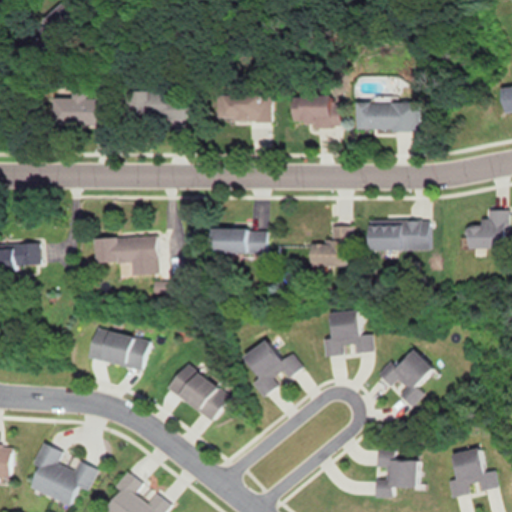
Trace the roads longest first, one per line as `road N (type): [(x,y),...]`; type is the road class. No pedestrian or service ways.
road 1 (residential): [(0,174),(410,176),(511,160)]
road 2 (residential): [(254,509),(348,430),(358,407),(349,392),(320,397),(219,481)]
road 3 (residential): [(0,393),(116,408),(257,511)]
